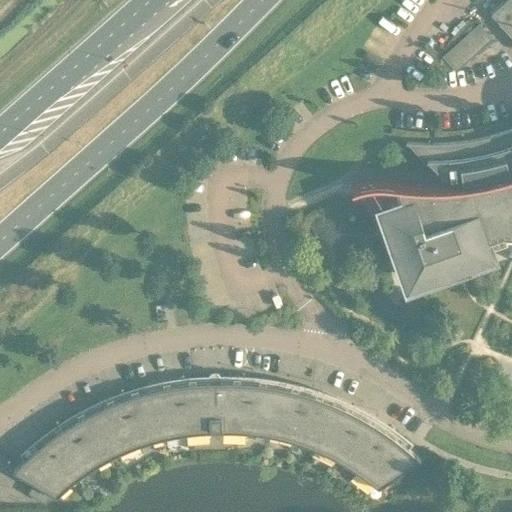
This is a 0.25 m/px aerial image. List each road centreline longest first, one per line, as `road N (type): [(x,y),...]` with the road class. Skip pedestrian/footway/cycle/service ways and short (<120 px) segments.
road 1 (trunk): [(0,243),(265,0)]
road 2 (residential): [(4,423),(59,379),(146,345),(263,336),(329,350)]
road 3 (residential): [(378,99),(312,129),(276,188),(284,269),(321,320),(329,350)]
road 4 (residential): [(329,350),(428,409),(511,439)]
road 5 (trunk): [(149,0),(0,133)]
road 6 (residential): [(511,82),(443,101),(378,99)]
